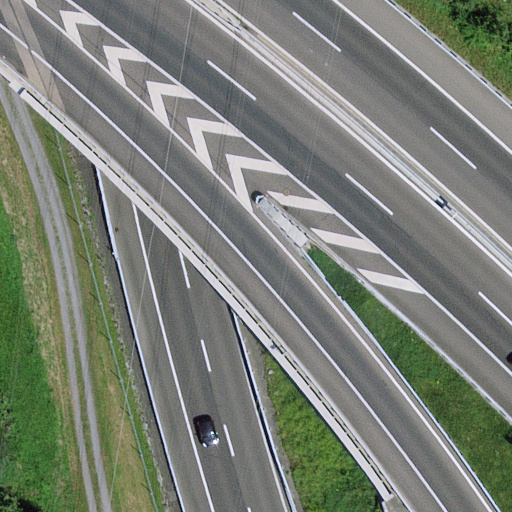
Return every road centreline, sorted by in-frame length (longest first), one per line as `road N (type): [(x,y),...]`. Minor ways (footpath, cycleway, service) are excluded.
road 1 (motorway): [(0,4),(176,162),(264,254),(364,370),(467,511)]
road 2 (motorway): [(135,0),(188,283),(250,511)]
road 3 (motorway): [(124,0),(238,85),(511,323)]
road 4 (track): [(100,511),(50,212),(0,63)]
road 5 (motorway): [(511,203),(274,0)]
